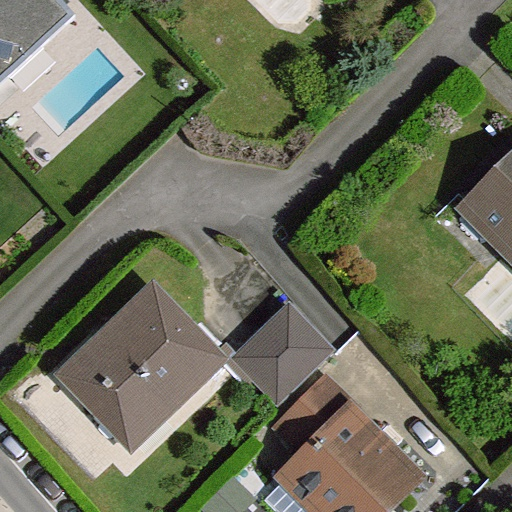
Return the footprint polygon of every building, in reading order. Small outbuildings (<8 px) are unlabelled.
[(126,0),(45,0),(93,54),(138,13),(126,0)] [(6,87),(0,79),(0,162),(30,138),(49,162),(91,129),(38,62),(6,87)] [(511,163),(467,208),(511,252),(511,163)] [(160,282),(65,376),(139,453),(236,356),(160,282)] [(287,402),(346,350),(301,300),(242,352),(287,402)] [(402,511),(433,477),(330,381),(285,434),(308,454),(285,481),(316,511),(402,511)]
